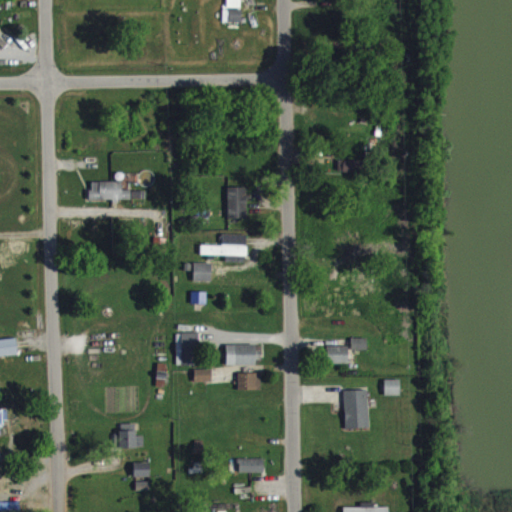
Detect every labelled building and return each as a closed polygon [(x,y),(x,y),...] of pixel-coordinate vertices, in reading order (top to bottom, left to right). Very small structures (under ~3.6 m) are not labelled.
[(242,16),(242,2),(229,2),(228,15),(242,16)] [(225,30),(243,30),(243,17),(225,18),(225,30)] [(339,179),(363,180),(363,168),(340,167),(339,179)] [(123,189),(91,190),(91,208),(121,208),(132,207),(131,198),(123,198),(123,189)] [(229,195),(229,226),(248,226),(248,195),(229,195)] [(201,262),(247,263),(248,242),(223,242),(223,253),(202,253),(201,262)] [(195,289),(212,289),(212,271),(195,271),(195,289)] [(207,312),(207,300),(192,299),(192,311),(207,312)] [(199,340),(177,341),(178,373),(200,373),(199,340)] [(0,364),(19,362),(17,345),(0,347),(0,364)] [(368,357),(368,346),(353,346),(352,357),(368,357)] [(227,352),(228,372),(260,371),(260,352),(227,352)] [(349,353),(328,354),(328,372),(349,371),(349,353)] [(213,377),(196,377),(196,390),(213,390),(213,377)] [(262,398),(262,380),(239,381),(239,398),(262,398)] [(401,403),(401,387),(385,388),(386,403),(401,403)] [(347,437),(371,436),(369,397),(345,398),(347,437)] [(145,443),(136,444),(136,432),(120,432),(121,456),(145,455),(145,443)] [(240,481),(265,480),(265,466),(240,466),(240,481)] [(151,484),(150,470),(134,471),(135,484),(151,484)]
